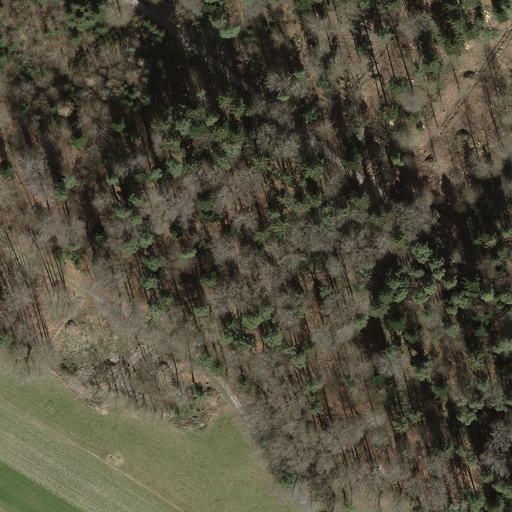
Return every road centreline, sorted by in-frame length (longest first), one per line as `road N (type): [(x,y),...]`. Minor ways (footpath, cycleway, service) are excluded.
road 1 (track): [(511,294),(130,0)]
road 2 (track): [(311,511),(207,363),(0,233)]
road 3 (track): [(254,421),(267,385),(266,354),(235,210),(241,181),(256,169),(341,164)]
road 4 (track): [(254,421),(365,414),(440,451),(473,458),(511,452)]
road 5 (track): [(256,169),(131,184),(24,129)]
road 6 (track): [(235,210),(198,165),(124,33),(132,1)]
road 7 (track): [(376,191),(511,134)]
